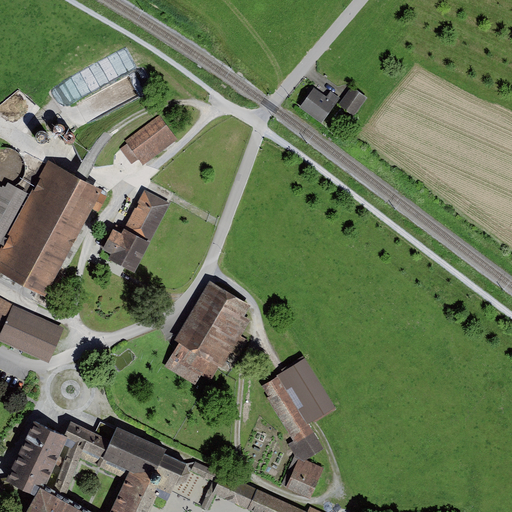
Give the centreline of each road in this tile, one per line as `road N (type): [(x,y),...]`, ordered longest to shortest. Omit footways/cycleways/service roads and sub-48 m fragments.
road 1 (track): [(260,126),(511,316)]
road 2 (track): [(67,0),(260,126)]
road 3 (track): [(80,177),(99,144),(144,110),(187,100),(215,112)]
